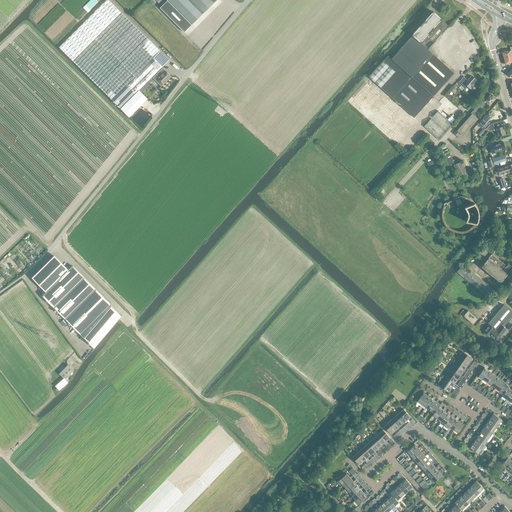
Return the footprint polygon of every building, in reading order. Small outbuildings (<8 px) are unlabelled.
[(105,0),(59,47),(121,109),(169,60),(108,0),(105,0)] [(167,0),(168,0),(160,8),(184,32),(216,0),(167,0)] [(388,55),(369,77),(413,117),(454,73),(428,49),(449,26),(433,11),(412,35),(391,59),(388,55)] [(510,50),(502,52),(503,55),(503,57),(504,57),(504,58),(511,55),(511,52),(511,51),(511,46),(510,47),(510,50)] [(163,68),(154,77),(162,85),(167,80),(171,76),(163,68)] [(464,76),(458,83),(466,89),(468,86),(471,89),(471,88),(474,91),(477,87),(474,85),(478,81),(472,76),(468,80),(464,76)] [(457,129),(454,133),(458,136),(461,133),(463,135),(478,119),(474,116),(484,105),(483,105),(486,102),(489,105),(495,98),(494,97),(494,96),(493,95),(492,95),(491,95),(490,94),(482,103),(481,102),(471,113),(472,114),(457,130),(457,129)] [(424,126),(439,140),(453,124),(438,111),(424,126)] [(479,121),(477,124),(482,128),(487,122),(492,115),(492,114),(491,113),(490,113),(488,112),(479,121)] [(484,127),(482,130),(485,133),(488,130),(489,131),(494,129),(494,130),(497,130),(499,136),(505,134),(503,127),(500,127),(499,124),(498,124),(497,122),(492,123),(489,124),(486,129),(484,127)] [(490,146),(492,153),(505,149),(503,142),(495,144),(495,142),(489,144),(490,146)] [(442,155),(447,165),(453,162),(448,152),(442,155)] [(505,156),(493,160),(494,164),(506,160),(505,156)] [(433,160),(427,163),(430,168),(435,166),(433,160)] [(454,165),(461,180),(469,177),(461,162),(454,165)] [(509,172),(507,165),(497,169),(499,175),(509,172)] [(457,197),(448,202),(446,202),(445,202),(445,203),(444,203),(444,204),(444,205),(443,206),(443,208),(442,209),(442,211),(442,213),(442,215),(442,217),(442,219),(443,221),(444,223),(445,224),(446,226),(447,228),(448,228),(449,229),(450,230),(451,231),(452,231),(454,232),(455,232),(457,233),(458,233),(461,233),(463,233),(465,233),(466,232),(467,232),(469,231),(470,230),(472,229),(475,226),(476,224),(477,223),(477,222),(478,219),(479,217),(479,215),(479,213),(479,211),(478,209),(477,207),(476,205),(474,202),(473,201),(471,199),(470,199),(466,197),(465,196),(463,196),(464,196),(461,196),(460,196),(457,197)] [(481,267),(500,282),(511,268),(511,266),(508,264),(506,266),(492,254),(481,267)] [(55,257),(33,278),(50,295),(47,299),(94,347),(120,316),(72,266),(67,270),(66,269),(66,268),(65,268),(55,257)] [(456,272),(487,298),(494,290),(463,264),(456,272)] [(495,315),(496,317),(489,325),(484,331),(484,332),(484,333),(484,334),(485,335),(486,336),(487,336),(488,336),(489,336),(490,335),(492,337),(496,340),(506,329),(500,324),(501,322),(505,325),(511,316),(511,312),(504,305),(495,315)] [(463,316),(473,324),(477,319),(468,311),(463,316)] [(461,356),(460,356),(469,362),(472,358),(463,352),(463,351),(462,351),(459,355),(460,356),(461,356)] [(460,356),(458,360),(466,367),(469,362),(460,356)] [(453,363),(455,365),(463,371),(466,367),(458,360),(458,361),(456,359),(453,363)] [(64,379),(55,386),(59,390),(68,382),(65,379),(73,371),(67,365),(58,374),(64,379)] [(455,365),(452,369),(460,375),(463,371),(455,365)] [(478,376),(483,379),(489,370),(484,367),(478,376)] [(452,369),(449,373),(457,379),(460,375),(452,369)] [(483,379),(487,382),(493,373),(489,370),(483,379)] [(444,376),(460,388),(461,387),(455,383),(457,379),(449,373),(446,377),(444,376)] [(487,382),(491,385),(497,376),(493,373),(487,382)] [(441,377),(440,379),(452,388),(453,386),(456,388),(456,386),(459,389),(460,388),(444,376),(442,378),(441,377)] [(491,385),(495,388),(501,379),(497,376),(491,385)] [(452,388),(440,379),(438,381),(439,382),(438,384),(449,392),(452,388)] [(495,388),(499,391),(505,382),(501,379),(495,388)] [(499,391),(503,394),(508,387),(510,385),(505,382),(499,391)] [(502,396),(506,399),(511,390),(511,389),(508,387),(503,394),(502,396)] [(417,401),(421,404),(428,395),(423,392),(417,401)] [(421,404),(426,407),(432,398),(428,395),(421,404)] [(426,407),(430,410),(436,401),(432,398),(426,407)] [(434,413),(439,407),(441,404),(436,401),(430,410),(434,413)] [(504,405),(500,410),(508,415),(511,410),(504,405)] [(433,416),(437,418),(443,410),(439,407),(434,413),(433,416)] [(403,409),(399,412),(407,420),(408,419),(410,421),(411,421),(413,423),(415,422),(412,419),(410,417),(403,409)] [(440,423),(447,413),(443,410),(437,418),(441,421),(440,423)] [(399,412),(396,416),(403,424),(407,420),(399,412)] [(484,413),(490,418),(499,424),(502,419),(493,413),(492,415),(489,413),(489,414),(486,412),(484,413)] [(440,423),(444,426),(452,415),(447,413),(440,423)] [(449,427),(450,427),(456,418),(452,415),(444,426),(448,429),(449,427)] [(396,416),(392,419),(399,427),(403,424),(396,416)] [(450,427),(454,430),(460,421),(456,418),(450,427)] [(490,418),(487,422),(496,428),(499,424),(490,418)] [(392,419),(388,423),(395,431),(399,427),(392,419)] [(388,423),(386,420),(382,424),(391,434),(395,431),(388,423)] [(460,421),(454,430),(458,433),(464,424),(460,421)] [(487,422),(484,426),(493,432),(496,428),(487,422)] [(484,426),(481,430),(490,437),(493,432),(484,426)] [(478,434),(487,441),(490,437),(481,430),(480,432),(477,431),(474,428),(473,430),(478,434)] [(383,430),(379,433),(386,441),(388,440),(390,442),(390,441),(393,444),(395,443),(392,440),(390,437),(383,430)] [(379,433),(375,436),(382,444),(384,443),(386,445),(387,445),(389,447),(391,446),(386,441),(379,433)] [(476,438),(475,439),(484,445),(487,441),(478,434),(477,436),(474,435),(471,433),(470,434),(476,438)] [(370,438),(371,440),(378,448),(382,444),(375,436),(374,434),(370,438)] [(475,439),(472,443),(481,449),(483,450),(486,446),(484,445),(475,439)] [(378,448),(371,440),(367,443),(375,451),(376,450),(378,452),(379,452),(381,454),(383,453),(380,450),(378,448)] [(367,443),(364,447),(371,455),(372,453),(374,455),(375,455),(378,458),(379,456),(376,453),(375,451),(367,443)] [(472,443),(469,447),(473,449),(472,450),(477,454),(477,453),(478,453),(480,455),(483,450),(481,449),(472,443)] [(405,453),(409,456),(418,448),(415,444),(412,447),(411,445),(407,449),(408,450),(405,453)] [(364,447),(360,450),(367,458),(371,455),(364,447)] [(410,455),(414,459),(422,452),(418,448),(409,456),(409,457),(410,455)] [(360,450),(356,454),(363,462),(364,460),(367,463),(368,462),(370,465),(371,463),(369,460),(367,458),(360,450)] [(414,459),(417,463),(425,455),(422,452),(414,459)] [(363,462),(356,454),(352,457),(359,465),(363,462)] [(417,463),(421,467),(429,459),(425,455),(417,463)] [(502,465),(506,468),(511,461),(508,457),(502,465)] [(421,467),(424,470),(432,463),(429,459),(421,467)] [(432,463),(424,470),(427,474),(436,467),(432,463)] [(436,467),(427,474),(431,478),(439,471),(438,469),(440,468),(438,465),(436,467)] [(439,471),(431,478),(434,482),(442,475),(441,473),(443,471),(441,469),(439,471)] [(338,481),(337,482),(340,486),(342,485),(350,477),(346,473),(344,476),(343,475),(339,478),(340,479),(338,481)] [(342,485),(345,488),(353,481),(350,477),(342,485)] [(345,488),(344,489),(348,493),(349,492),(357,485),(355,483),(358,481),(357,481),(356,479),(353,481),(345,488)] [(406,479),(402,482),(409,490),(413,487),(406,479)] [(476,480),(472,484),(480,492),(484,488),(476,480)] [(402,482),(398,486),(405,493),(409,490),(402,482)] [(332,494),(335,492),(329,484),(326,486),(332,494)] [(472,484),(469,488),(476,495),(480,492),(472,484)] [(349,492),(352,496),(360,489),(357,485),(349,492)] [(398,486),(394,489),(401,497),(405,493),(398,486)] [(356,500),(354,501),(358,505),(359,504),(367,497),(366,495),(368,493),(367,492),(370,490),(369,488),(364,493),(356,500)] [(469,488),(465,491),(473,499),(476,495),(469,488)] [(360,489),(352,496),(356,500),(364,493),(360,489)] [(390,492),(392,494),(397,500),(401,497),(394,489),(390,492)] [(465,491),(462,495),(469,503),(473,499),(465,491)] [(392,494),(388,498),(395,506),(399,502),(397,500),(392,494)] [(413,499),(416,503),(422,498),(418,494),(413,499)] [(462,495),(458,499),(466,506),(469,503),(462,495)] [(380,505),(386,511),(387,511),(391,509),(384,501),(383,502),(381,500),(380,500),(378,497),(376,499),(379,502),(378,502),(380,505)] [(388,498),(384,501),(391,509),(395,506),(388,498)] [(454,502),(456,504),(462,510),(466,506),(458,499),(454,502)] [(376,508),(379,511),(386,511),(380,505),(379,506),(377,503),(376,504),(373,501),(372,502),(375,505),(374,506),(376,508)]
